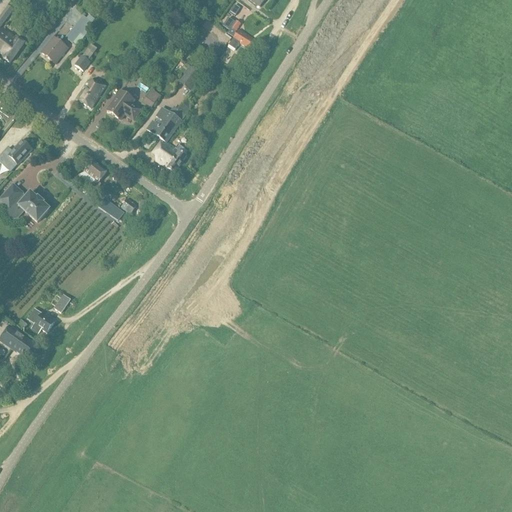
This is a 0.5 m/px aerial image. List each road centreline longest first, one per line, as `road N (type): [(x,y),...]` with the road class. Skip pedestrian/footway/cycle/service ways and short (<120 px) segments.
road 1 (unclassified): [(0,484),(190,215)]
road 2 (unclassified): [(190,215),(327,0)]
road 3 (residential): [(190,215),(0,81)]
